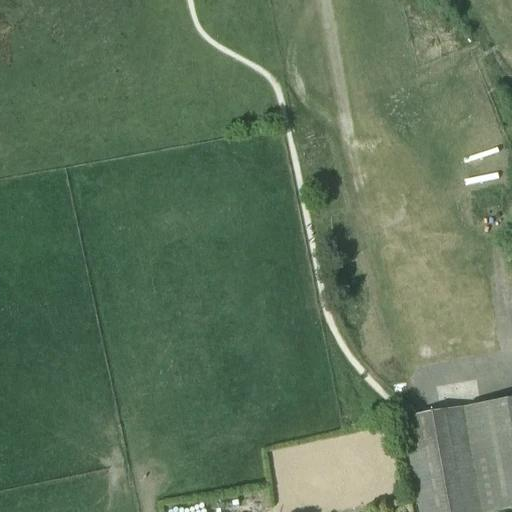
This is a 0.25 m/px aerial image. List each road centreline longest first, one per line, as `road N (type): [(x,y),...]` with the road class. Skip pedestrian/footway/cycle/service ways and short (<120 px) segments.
road 1 (track): [(325,0),(348,144),(405,356),(425,376)]
road 2 (track): [(317,0),(287,66),(294,87),(348,144)]
